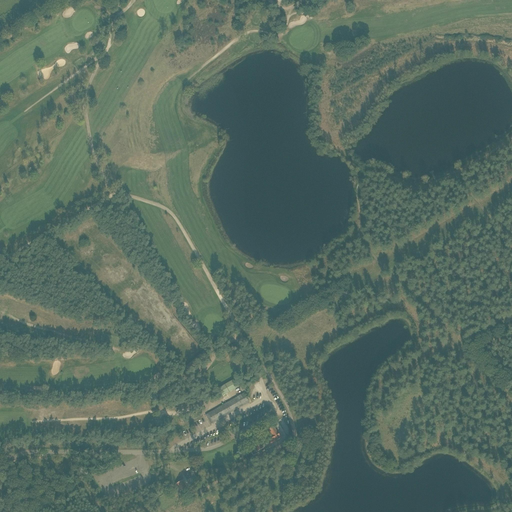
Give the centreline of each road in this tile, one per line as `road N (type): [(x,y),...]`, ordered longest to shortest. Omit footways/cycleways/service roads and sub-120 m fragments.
road 1 (track): [(133,0),(112,25),(84,96),(93,154),(112,188),(170,212),(238,328),(203,372),(200,405),(240,390)]
road 2 (track): [(0,260),(116,191)]
